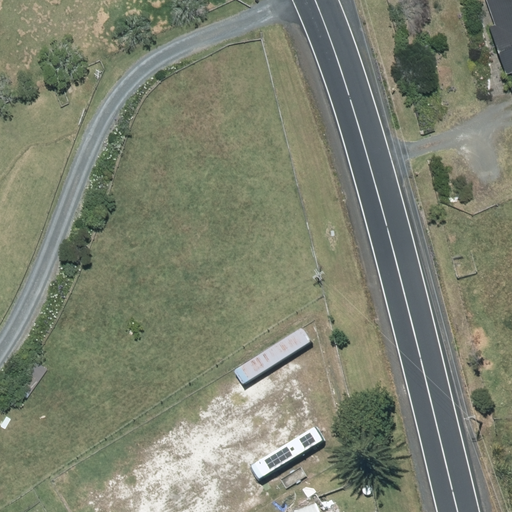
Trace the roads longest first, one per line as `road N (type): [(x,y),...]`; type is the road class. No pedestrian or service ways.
road 1 (tertiary): [(314,0),(382,205),(458,511)]
road 2 (unknown): [(245,0),(176,27),(135,64),(104,111),(54,242),(0,332)]
